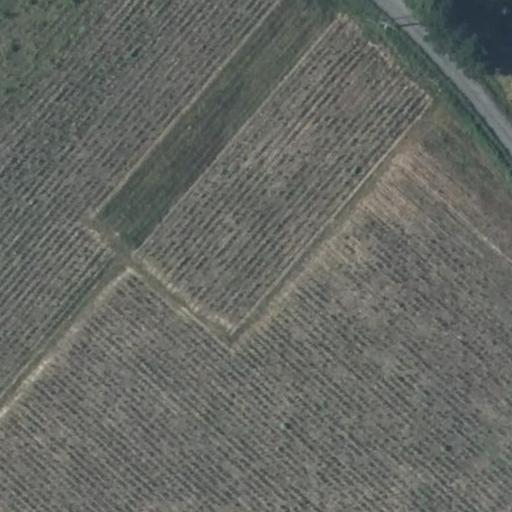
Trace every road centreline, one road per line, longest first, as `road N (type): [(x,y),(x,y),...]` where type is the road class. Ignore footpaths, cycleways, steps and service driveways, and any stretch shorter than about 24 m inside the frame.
road 1 (track): [(0,411),(126,263),(229,343),(461,74)]
road 2 (unclassified): [(511,141),(396,0)]
